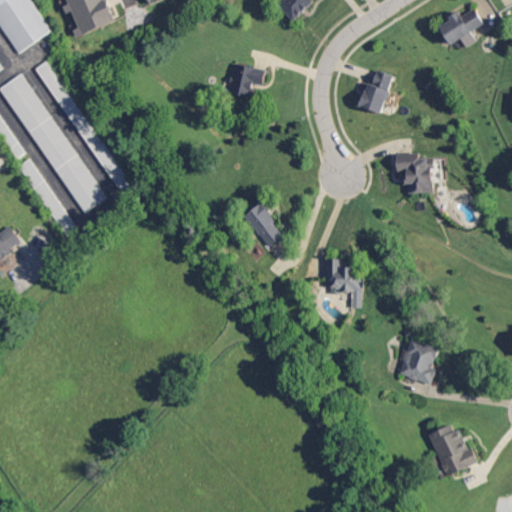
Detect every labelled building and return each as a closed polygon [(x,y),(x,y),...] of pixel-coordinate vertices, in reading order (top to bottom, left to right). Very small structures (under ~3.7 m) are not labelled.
[(0,0),(0,18),(24,54),(59,30),(37,0),(0,0)] [(78,36),(115,22),(107,0),(67,0),(69,3),(65,5),(68,13),(74,10),(81,26),(75,28),(78,36)] [(314,0),(284,0),(280,4),(294,19),(314,0)] [(473,31),(486,23),(476,7),(462,15),(460,12),(440,24),(453,44),(463,39),(468,47),(478,40),(473,31)] [(0,56),(8,68),(0,73),(0,56)] [(41,69),(131,198),(142,190),(52,61),(41,69)] [(264,83),(268,70),(237,62),(230,92),(252,97),(256,81),(264,83)] [(366,82),(359,105),(384,112),(394,75),(377,70),(374,84),(366,82)] [(4,89),(90,212),(112,197),(27,73),(4,89)] [(0,128),(20,159),(30,152),(0,107),(0,128)] [(409,193),(435,191),(433,157),(421,158),(421,152),(398,154),(399,171),(408,170),(409,193)] [(22,166),(70,235),(81,227),(33,158),(22,166)] [(287,236),(266,201),(248,212),(268,247),(287,236)] [(15,226),(27,241),(16,249),(19,252),(0,266),(0,228),(1,228),(5,234),(15,226)] [(365,307),(365,277),(357,277),(357,259),(328,259),(328,279),(333,279),(333,293),(353,293),(353,307),(365,307)] [(433,384),(438,369),(435,368),(441,347),(413,338),(401,374),(433,384)] [(431,433),(449,476),(478,463),(459,421),(431,433)]
